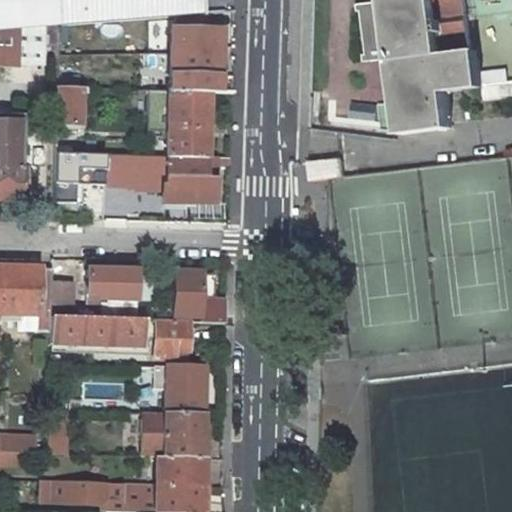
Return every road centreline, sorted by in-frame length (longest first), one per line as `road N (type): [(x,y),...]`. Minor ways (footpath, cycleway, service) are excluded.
road 1 (tertiary): [(263,511),(270,241)]
road 2 (unclassified): [(270,241),(0,239)]
road 3 (tertiary): [(270,241),(272,0)]
